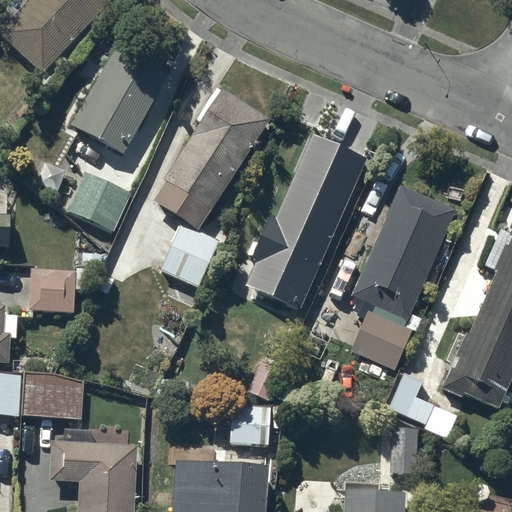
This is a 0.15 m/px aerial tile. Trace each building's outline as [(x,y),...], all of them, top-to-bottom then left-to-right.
[(111,0),(26,0),(0,27),(0,31),(41,70),(39,72),(44,76),(57,63),(54,60),(60,53),(65,58),(72,50),(67,45),(70,42),(75,46),(85,35),(81,32),(111,0)] [(167,73),(115,45),(71,126),(123,154),(167,73)] [(270,118),(218,87),(196,120),(199,122),(163,178),(166,180),(153,199),(182,218),(160,267),(173,272),(166,288),(190,299),(197,283),(199,284),(220,238),(199,227),(270,118)] [(303,310),(371,155),(314,131),(278,214),(270,211),(250,257),(266,264),(255,290),(303,310)] [(131,194),(84,172),(65,211),(112,233),(131,194)] [(399,186),(349,298),(404,323),(455,211),(399,186)] [(0,244),(11,244),(11,214),(0,213),(0,244)] [(500,404),(511,376),(511,224),(494,267),(499,269),(472,331),(466,329),(442,385),(463,394),(465,390),(500,404)] [(36,275),(29,275),(28,319),(71,320),(72,296),(88,296),(89,277),(70,276),(70,280),(52,279),(52,272),(36,271),(36,275)] [(0,360),(6,361),(8,335),(14,336),(15,313),(5,313),(5,305),(0,304),(0,360)] [(409,330),(364,312),(348,351),(393,369),(409,330)] [(21,375),(0,374),(0,415),(19,416),(21,375)] [(56,377),(23,375),(22,419),(82,420),(83,383),(56,377)] [(422,384),(404,375),(388,408),(426,425),(424,429),(447,439),(456,417),(415,399),(422,384)] [(269,408),(229,408),(229,449),(269,450),(269,408)] [(61,441),(50,440),(49,481),(77,482),(76,511),(138,511),(139,501),(134,501),(136,444),(89,443),(89,428),(62,427),(61,441)] [(418,438),(391,437),(390,484),(417,485),(418,438)] [(189,457),(175,455),(169,511),(265,511),(269,471),(215,466),(217,446),(190,444),(189,457)] [(511,511),(511,498),(511,493),(511,492),(480,485),(473,511),(511,511)] [(346,495),(344,511),(309,511),(295,511),(294,511),(405,511),(406,498),(346,495)]
